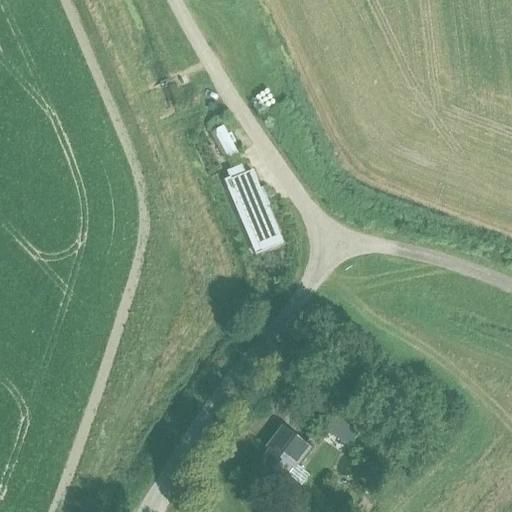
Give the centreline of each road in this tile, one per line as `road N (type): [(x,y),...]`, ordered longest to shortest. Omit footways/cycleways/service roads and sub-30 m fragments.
road 1 (unclassified): [(145,511),(318,265),(330,236),(300,207),(177,0)]
road 2 (track): [(511,283),(440,255),(330,236)]
